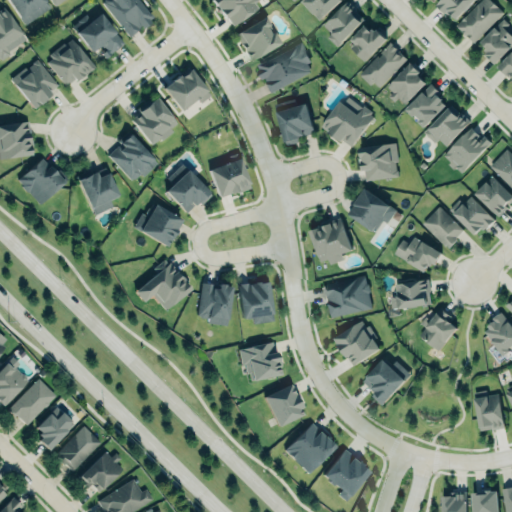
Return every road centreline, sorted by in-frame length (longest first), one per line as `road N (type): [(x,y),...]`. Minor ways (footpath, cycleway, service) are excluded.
road 1 (residential): [(170,0),(224,75),(270,173),(310,362),(367,431),(424,458)]
road 2 (primary): [(285,511),(0,229)]
road 3 (primary): [(0,293),(220,511)]
road 4 (residential): [(278,211),(209,225),(199,245),(218,258),(285,246)]
road 5 (residential): [(388,0),(511,121)]
road 6 (residential): [(69,130),(191,27)]
road 7 (residential): [(270,173),(316,162),(335,174),(324,195),(278,211)]
